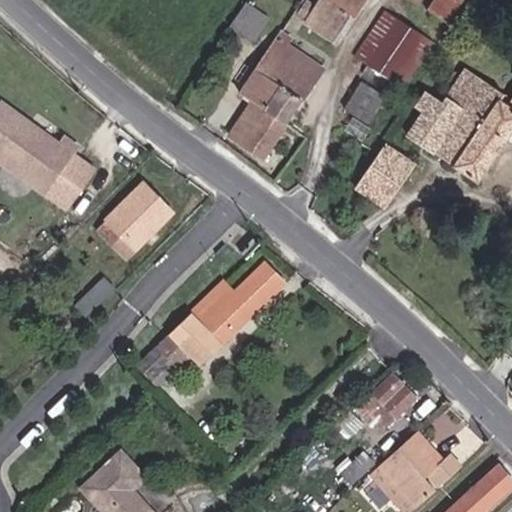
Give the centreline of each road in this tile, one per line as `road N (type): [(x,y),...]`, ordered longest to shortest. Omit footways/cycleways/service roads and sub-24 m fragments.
road 1 (residential): [(511,421),(414,315),(254,185),(109,89),(13,0)]
road 2 (unknown): [(414,315),(208,511)]
